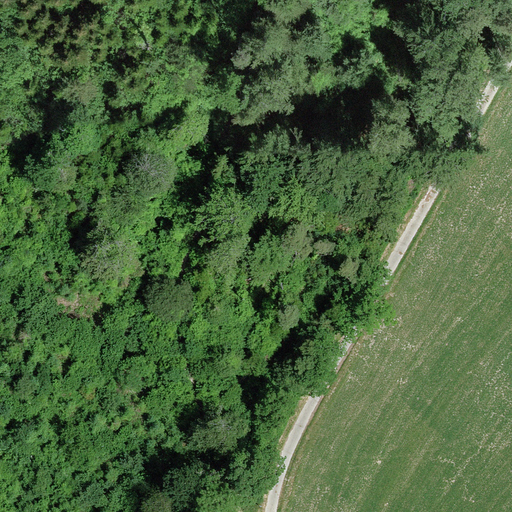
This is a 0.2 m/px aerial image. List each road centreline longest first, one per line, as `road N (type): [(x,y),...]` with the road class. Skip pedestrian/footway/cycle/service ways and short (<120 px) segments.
road 1 (track): [(511,52),(309,407),(272,511)]
road 2 (track): [(278,487),(254,441),(241,336),(302,228)]
